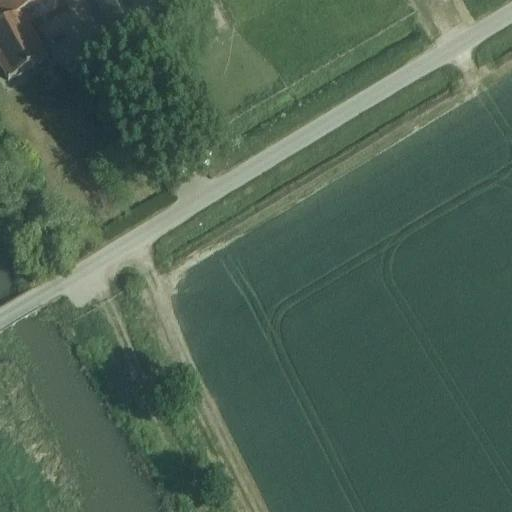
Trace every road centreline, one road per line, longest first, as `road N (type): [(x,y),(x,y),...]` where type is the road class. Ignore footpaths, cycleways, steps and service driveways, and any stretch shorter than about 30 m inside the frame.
road 1 (unclassified): [(0,322),(511,14)]
road 2 (track): [(198,511),(121,365),(114,320),(90,267)]
